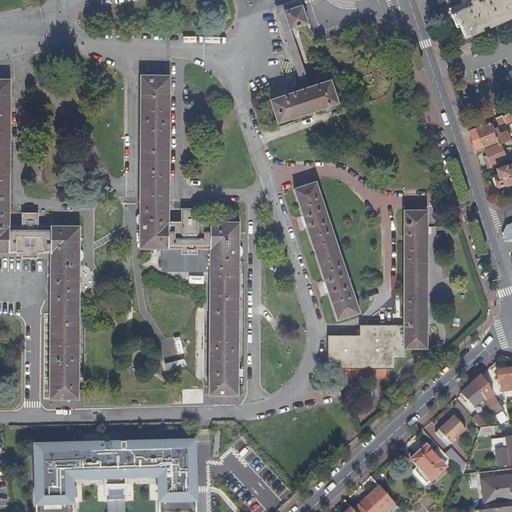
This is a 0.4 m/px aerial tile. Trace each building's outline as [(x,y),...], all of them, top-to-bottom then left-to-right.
[(284,12),(300,6),(298,0),(282,6),(284,12)] [(511,0),(480,0),(479,1),(478,0),(468,0),(471,5),(450,13),(454,23),(457,22),(464,37),(490,26),(489,24),(495,21),(496,24),(511,16),(511,0)] [(284,12),(282,6),(276,8),(303,89),(310,87),(290,30),(288,23),(284,12)] [(284,12),(288,23),(305,18),(304,17),(300,6),(284,12)] [(307,24),(305,18),(288,23),(290,30),(302,26),(307,24)] [(164,77),(136,77),(134,249),(151,249),(155,249),(177,249),(176,255),(192,255),(192,249),(205,250),(205,278),(205,283),(204,390),(204,397),(233,397),(234,232),(234,223),(192,223),(192,210),(176,210),(177,222),(164,223),(164,202),(164,77)] [(6,80),(0,80),(0,252),(17,253),(17,258),(33,258),(33,253),(45,253),(44,399),(73,399),(74,226),(33,226),(33,214),(18,214),(18,226),(5,226),(6,80)] [(269,100),(277,123),(277,124),(338,104),(337,103),(334,92),(330,80),(314,85),(310,87),(303,89),(269,100)] [(511,111),(495,118),(498,125),(504,122),(505,124),(511,120),(511,111)] [(489,123),(468,131),(472,143),(476,154),(485,150),(500,144),(511,139),(509,137),(511,136),(509,131),(506,132),(504,129),(499,132),(497,128),(493,130),(489,123)] [(500,144),(485,150),(490,164),(506,158),(500,144)] [(511,164),(498,169),(500,175),(492,178),(495,187),(511,181),(511,164)] [(325,296),(334,321),(355,313),(311,183),(289,190),(298,216),(303,231),(320,280),(325,296)] [(325,355),(325,366),(335,366),(385,366),(389,366),(389,356),(400,357),(400,348),(423,348),(423,325),(422,210),(399,211),(400,326),(357,326),(357,336),(325,336),(325,355)] [(511,222),(505,226),(502,232),(504,238),(508,236),(511,235),(511,222)] [(499,391),(511,389),(511,375),(511,368),(494,370),(495,382),(498,382),(499,391)] [(482,399),(492,416),(501,409),(479,375),(472,381),(482,399)] [(470,408),(482,399),(472,381),(457,395),(470,408)] [(504,411),(495,416),(500,425),(509,420),(504,411)] [(470,418),(478,427),(486,426),(475,414),(470,418)] [(451,416),(433,434),(444,446),(463,429),(451,416)] [(486,426),(478,427),(479,435),(491,434),(490,426),(486,426)] [(511,440),(511,437),(488,440),(489,450),(492,450),(494,467),(511,464),(511,440)] [(73,445),(34,446),(35,511),(71,511),(71,478),(105,478),(105,485),(126,485),(125,477),(159,476),(159,511),(195,511),(194,442),(155,443),(155,444),(140,444),(140,443),(120,443),(120,449),(110,449),(110,444),(89,444),(89,448),(73,448),(73,445)] [(414,466),(428,480),(444,466),(424,446),(408,460),(414,466)] [(443,455),(461,474),(464,465),(449,449),(443,455)] [(461,474),(465,474),(473,450),(470,449),(464,465),(461,474)] [(424,484),(428,480),(414,466),(410,470),(410,473),(421,484),(424,484)] [(491,509),(509,507),(508,499),(511,498),(511,476),(479,480),(481,502),(490,501),(491,509)] [(126,485),(105,485),(105,496),(126,496),(126,485)] [(381,511),(391,503),(377,487),(350,511),(351,511),(381,511)]
